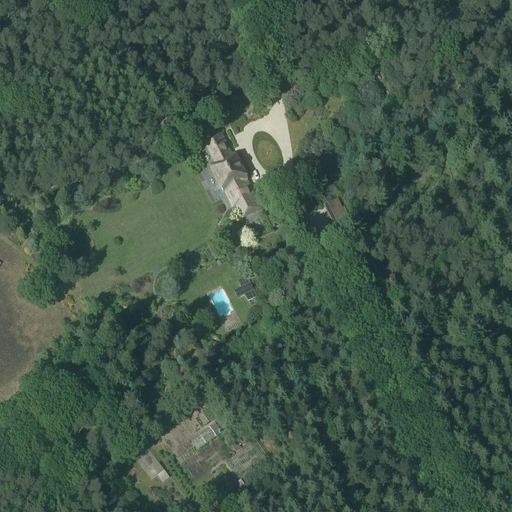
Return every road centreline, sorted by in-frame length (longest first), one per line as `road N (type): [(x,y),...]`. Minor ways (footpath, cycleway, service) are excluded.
road 1 (track): [(189,479),(161,439),(47,428),(0,401)]
road 2 (track): [(260,0),(279,120)]
